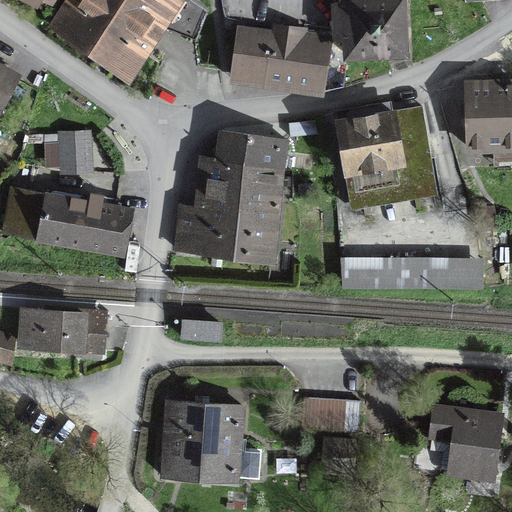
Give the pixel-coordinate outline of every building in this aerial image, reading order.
[(173,15),(167,27),(195,38),(207,11),(185,3),(181,0),(69,0),(54,23),(128,76),(167,14),(173,15)] [(335,39),(346,39),(347,55),(405,52),(401,0),(372,0),(334,3),(335,39)] [(344,87),(347,55),(330,55),(331,37),(304,34),(304,31),(274,26),(272,35),(239,30),(232,79),(324,91),(344,87)] [(0,111),(19,77),(0,66),(0,111)] [(511,82),(467,84),(469,147),(511,145),(511,82)] [(422,105),(337,121),(351,209),(437,193),(422,105)] [(289,122),(290,136),(317,134),(316,120),(289,122)] [(222,130),(219,159),(283,170),(287,140),(222,130)] [(86,133),(63,134),(65,172),(88,171),(86,133)] [(273,258),(283,170),(219,159),(205,157),(199,212),(182,210),(177,249),(180,249),(180,244),(273,258)] [(125,254),(133,210),(12,186),(4,232),(125,254)] [(483,256),(341,257),(341,277),(483,276),(483,256)] [(86,349),(104,350),(106,310),(88,309),(21,306),(19,343),(70,345),(70,349),(86,349)] [(219,339),(220,323),(183,320),(182,337),(219,339)] [(0,357),(10,360),(17,334),(0,329),(0,357)] [(301,427),(330,428),(332,398),(303,396),(301,427)] [(360,400),(332,398),(330,428),(358,430),(360,400)] [(168,400),(166,434),(239,438),(242,405),(168,400)] [(501,416),(434,407),(430,449),(443,451),(440,468),(493,476),(501,416)] [(260,449),(239,447),(239,438),(166,434),(162,476),(238,481),(238,477),(259,475),(260,449)] [(323,453),(354,455),(355,441),(324,439),(323,453)]
